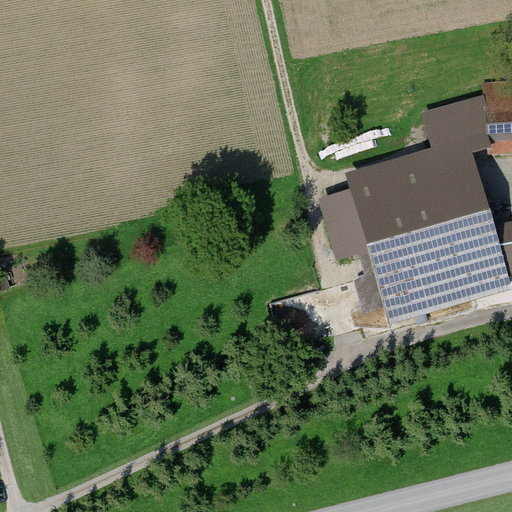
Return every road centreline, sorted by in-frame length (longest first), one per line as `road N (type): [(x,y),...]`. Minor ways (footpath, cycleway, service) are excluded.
road 1 (track): [(38,511),(371,354),(511,314)]
road 2 (track): [(268,0),(305,156),(371,354)]
road 3 (tertiary): [(374,511),(511,477)]
